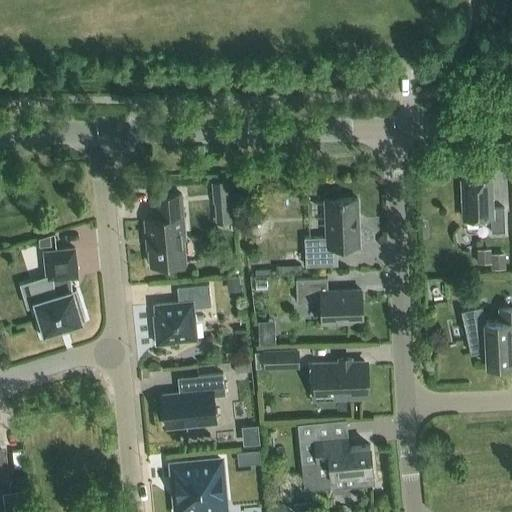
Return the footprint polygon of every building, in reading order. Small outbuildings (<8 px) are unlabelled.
[(485,62),(484,49),(475,49),(476,63),(485,62)] [(490,207),(489,177),(462,178),(464,217),(490,216),(491,231),(504,231),(503,206),(490,207)] [(233,179),(211,181),(214,203),(235,200),(233,179)] [(151,264),(181,261),(187,261),(181,193),(154,196),(156,218),(144,219),(146,237),(148,236),(151,264)] [(337,245),(359,244),(357,197),(324,198),(326,235),(304,236),(305,264),(337,263),(337,245)] [(477,248),(478,262),(491,262),(491,269),(506,268),(505,252),(491,253),(491,247),(477,248)] [(42,337),(71,328),(70,324),(85,319),(76,288),(72,289),(71,277),(77,276),(75,257),(45,260),(47,279),(52,278),(53,295),(35,301),(38,311),(34,312),(42,337)] [(227,276),(228,290),(240,289),(239,275),(227,276)] [(320,300),(321,321),(362,319),(361,289),(327,290),(327,276),(295,277),(296,301),(320,300)] [(174,340),(196,338),(193,307),(211,305),(209,283),(177,286),(178,301),(155,304),(157,326),(154,326),(156,344),(174,342),(174,340)] [(470,352),(485,348),(485,363),(511,362),(510,337),(511,337),(511,306),(498,308),(499,319),(485,320),(482,305),(461,309),(470,352)] [(256,318),(257,332),(274,332),(274,317),(256,318)] [(298,347),(262,349),(263,368),(299,367),(298,347)] [(365,395),(364,361),(313,363),(315,397),(365,395)] [(166,426),(215,421),(213,395),(225,394),(223,372),(197,375),(199,391),(163,394),(166,426)] [(242,425),(243,443),(259,442),(258,423),(242,425)] [(314,437),(315,448),(300,450),(303,481),(312,488),(370,482),(369,472),(372,471),(369,443),(342,446),(341,434),(314,437)] [(259,449),(237,451),(238,464),(260,462),(259,449)] [(0,487),(10,486),(6,453),(0,454),(0,487)] [(172,463),(173,479),(176,511),(181,511),(213,509),(224,496),(221,459),(172,463)] [(4,503),(4,511),(17,511),(16,501),(4,503)] [(282,501),(272,502),(272,511),(292,511),(292,508),(282,501)]
